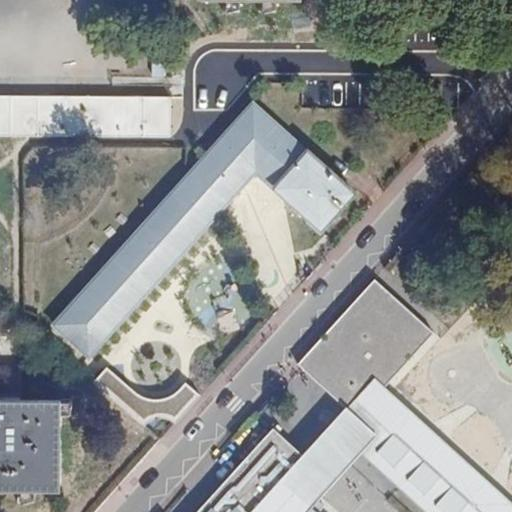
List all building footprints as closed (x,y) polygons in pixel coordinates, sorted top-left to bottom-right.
[(180,76),(179,61),(171,61),(171,76),(180,76)] [(170,97),(0,95),(0,136),(170,137),(170,97)] [(320,231),(354,194),(252,104),(214,146),(53,323),(89,356),(254,171),(320,231)] [(511,511),(511,498),(379,381),(433,321),(379,273),(301,360),(299,363),(348,408),(377,434),(365,448),(437,511),(511,511)] [(186,384),(178,393),(169,398),(158,401),(147,401),(136,394),(107,367),(96,379),(144,424),(152,416),(156,415),(165,417),(175,422),(199,395),(186,384)] [(0,491),(59,492),(60,401),(0,400),(0,491)] [(377,434),(348,408),(305,452),(312,459),(296,477),(319,498),(365,448),(377,434)] [(272,423),(191,511),(326,511),(321,507),(324,502),(319,498),(296,477),(312,459),(305,452),(272,423)]
